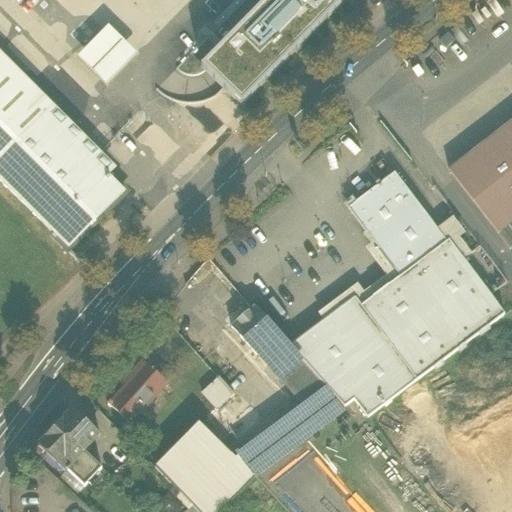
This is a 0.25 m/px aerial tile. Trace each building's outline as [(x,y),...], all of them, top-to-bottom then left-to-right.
[(65,0),(86,20),(105,0),(65,0)] [(339,0),(338,0),(267,0),(200,68),(241,108),(343,4),(339,0)] [(136,55),(108,27),(78,58),(106,85),(136,55)] [(0,70),(77,147),(108,178),(115,171),(0,56),(0,70)] [(0,181),(21,203),(77,147),(0,70),(0,181)] [(509,251),(511,248),(511,122),(448,173),(509,251)] [(108,178),(77,147),(21,203),(67,248),(122,193),(108,178)] [(394,175),(393,175),(392,173),(382,180),(384,182),(348,210),(373,244),(399,279),(361,308),(354,299),(323,323),(289,349),(343,409),(353,401),(367,419),(504,316),(448,242),(446,244),(394,175)] [(399,279),(373,244),(364,249),(385,276),(363,294),(357,285),(317,315),(323,323),(354,299),(361,308),(399,279)] [(255,355),(257,353),(277,336),(253,309),(232,328),(255,355)] [(289,349),(277,336),(257,353),(304,408),(256,444),(237,458),(255,478),(345,411),(289,349)] [(166,385),(164,383),(157,377),(142,364),(123,384),(127,387),(111,404),(109,403),(107,405),(110,408),(112,406),(140,432),(152,419),(142,410),(166,385)] [(162,371),(157,377),(164,383),(169,377),(162,371)] [(201,393),(217,410),(233,394),(217,377),(201,393)] [(65,473),(66,472),(84,454),(85,453),(89,449),(99,437),(72,411),(37,447),(65,473)] [(235,460),(198,424),(154,468),(196,511),(222,511),(255,478),(237,458),(235,460)] [(101,470),(84,454),(66,472),(84,489),(101,470)]
